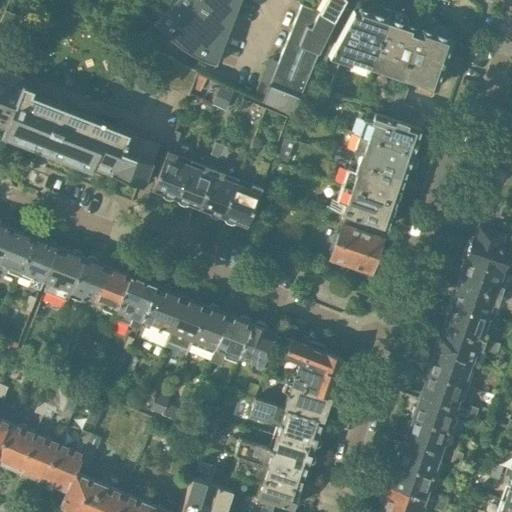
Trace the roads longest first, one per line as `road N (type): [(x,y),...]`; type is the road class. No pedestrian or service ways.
road 1 (residential): [(395,337),(211,271),(186,239),(137,221),(104,228),(0,188)]
road 2 (residential): [(395,337),(459,132),(489,94),(511,24)]
road 3 (residential): [(334,511),(395,337)]
